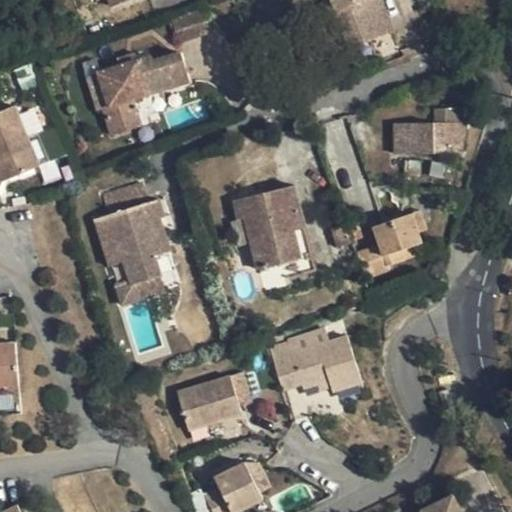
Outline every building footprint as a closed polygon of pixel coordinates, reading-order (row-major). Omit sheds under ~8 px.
[(394,29),(382,0),(333,0),(350,46),(394,29)] [(109,106),(105,107),(113,134),(142,124),(133,98),(191,80),(181,51),(156,60),(154,54),(139,59),(121,64),(98,71),(109,106)] [(119,57),(121,64),(139,59),(137,52),(119,57)] [(97,110),(105,107),(109,106),(98,71),(86,75),(97,110)] [(0,112),(0,174),(2,181),(41,165),(28,135),(16,105),(0,112)] [(437,107),(438,120),(438,144),(454,143),(454,147),(465,147),(470,107),(437,107)] [(438,151),(438,144),(438,120),(400,121),(399,150),(438,151)] [(38,131),(28,135),(41,165),(50,160),(38,131)] [(162,275),(166,288),(182,284),(164,230),(160,230),(156,219),(166,216),(161,197),(148,200),(141,181),(103,194),(109,214),(95,218),(110,265),(124,260),(131,284),(162,275)] [(296,230),(306,227),(296,184),(236,198),(241,218),(248,216),(260,267),(286,261),(303,257),(296,230)] [(420,210),(412,213),(418,232),(426,229),(420,210)] [(374,226),(381,248),(388,267),(405,262),(402,249),(412,246),(421,243),(418,232),(412,213),(374,226)] [(171,228),(166,216),(156,219),(160,230),(164,230),(171,228)] [(347,224),(353,241),(365,237),(358,221),(347,224)] [(312,255),(306,227),(296,230),(303,257),(312,255)] [(416,258),(412,246),(402,249),(405,262),(416,258)] [(358,256),(366,278),(389,270),(388,267),(381,248),(358,256)] [(315,268),(312,255),(303,257),(286,261),(290,275),(315,268)] [(126,301),(166,288),(162,275),(131,284),(126,301)] [(331,379),(333,386),(335,390),(362,381),(347,335),(293,352),(295,357),(276,363),(285,390),(304,384),(305,388),(319,383),(331,379)] [(0,384),(19,383),(16,342),(0,343),(0,384)] [(242,411),(230,375),(179,391),(190,428),(242,411)] [(321,390),(333,386),(331,379),(319,383),(321,390)] [(447,389),(439,392),(442,406),(451,403),(447,389)] [(215,476),(221,487),(206,494),(214,511),(233,511),(263,498),(245,462),(215,476)] [(475,511),(470,500),(441,511),(475,511)]
